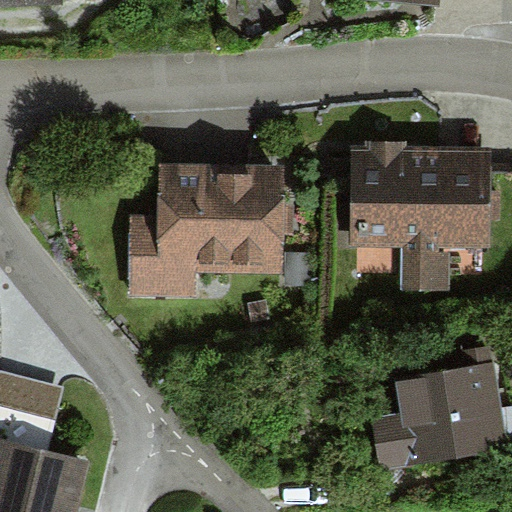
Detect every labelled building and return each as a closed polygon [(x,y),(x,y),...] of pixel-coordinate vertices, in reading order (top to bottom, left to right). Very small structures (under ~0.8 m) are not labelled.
[(0,0),(0,14),(62,12),(62,0),(0,0)] [(322,0),(322,1),(442,9),(442,0),(322,0)] [(491,155),(408,154),(408,145),(360,144),(360,154),(350,154),(349,250),(405,250),(404,293),(452,294),(452,248),(490,249),(491,155)] [(199,277),(287,277),(287,217),(287,164),(156,164),(156,212),(130,212),(130,299),(199,299),(199,277)] [(383,468),(509,446),(491,347),(466,352),(467,360),(469,371),(397,383),(402,415),(374,420),(383,468)] [(0,511),(78,511),(91,466),(48,455),(65,388),(1,372),(0,375),(0,511)]
